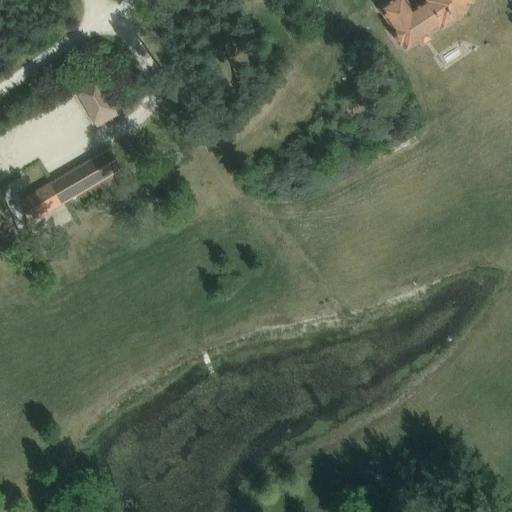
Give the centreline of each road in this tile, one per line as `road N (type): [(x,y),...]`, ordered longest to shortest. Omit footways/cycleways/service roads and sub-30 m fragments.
road 1 (track): [(511,6),(488,3),(434,53),(353,73),(204,167),(94,0)]
road 2 (track): [(109,16),(0,88)]
